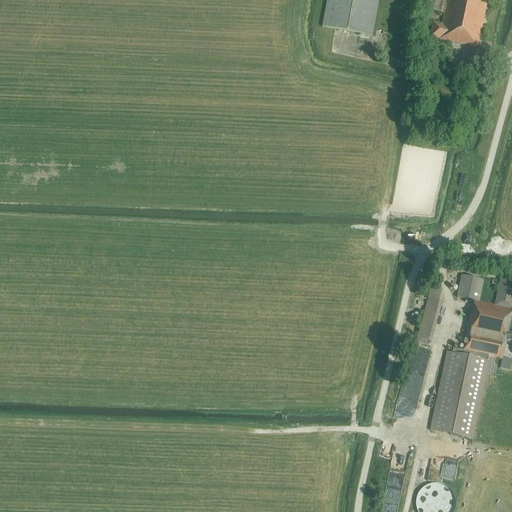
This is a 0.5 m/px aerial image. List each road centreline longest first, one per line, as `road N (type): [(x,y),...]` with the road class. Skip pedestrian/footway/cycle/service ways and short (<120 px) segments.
road 1 (unclassified): [(357,511),(409,282),(479,195),(511,77)]
road 2 (track): [(342,50),(436,69),(473,56),(511,59)]
